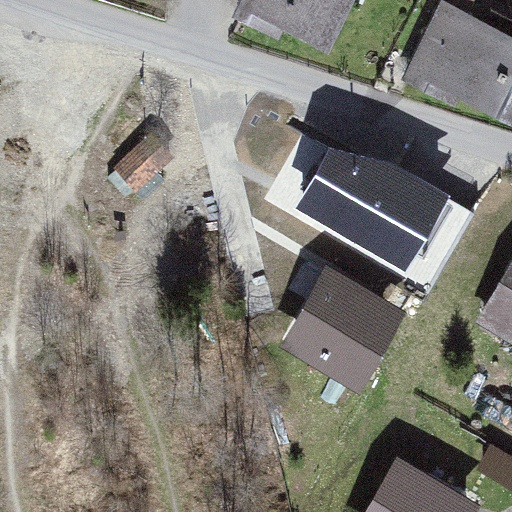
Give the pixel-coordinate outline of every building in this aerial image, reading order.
[(314,58),(343,0),(223,0),(219,10),(314,58)] [(511,45),(425,8),(393,82),(511,133),(511,45)] [(379,183),(305,143),(266,215),(340,255),(379,183)] [(511,250),(502,244),(456,325),(511,356),(511,250)] [(362,298),(316,268),(270,342),(344,388),(381,328),(354,311),(362,298)] [(461,511),(466,503),(385,458),(354,511),(461,511)]
